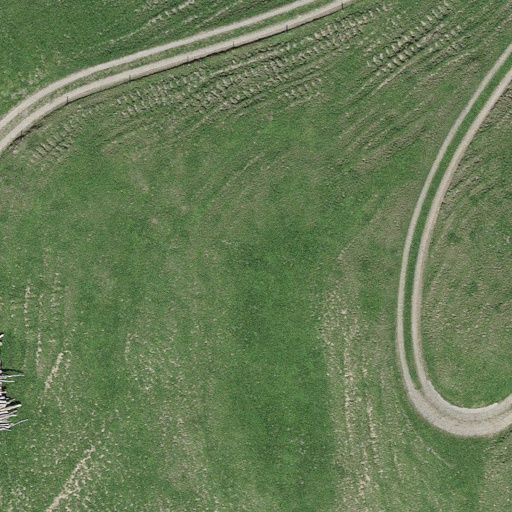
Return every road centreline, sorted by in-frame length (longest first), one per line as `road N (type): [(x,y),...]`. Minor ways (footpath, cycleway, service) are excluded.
road 1 (track): [(511,77),(435,209),(410,276),(407,347),(423,402),(444,427),(493,438),(511,428)]
road 2 (track): [(0,146),(27,118),(74,92),(214,53),(345,0)]
